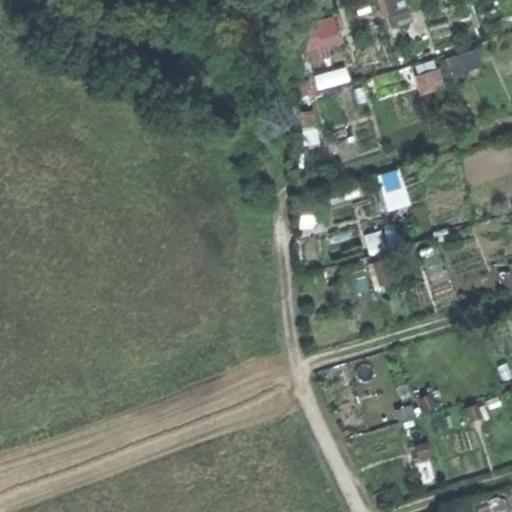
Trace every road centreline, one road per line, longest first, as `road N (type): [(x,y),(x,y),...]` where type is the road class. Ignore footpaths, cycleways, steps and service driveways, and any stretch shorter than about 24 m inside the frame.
road 1 (track): [(359,511),(296,371),(284,304),(289,18),(314,0)]
road 2 (track): [(280,195),(511,127)]
road 3 (track): [(296,371),(511,304)]
road 4 (track): [(393,511),(511,476)]
